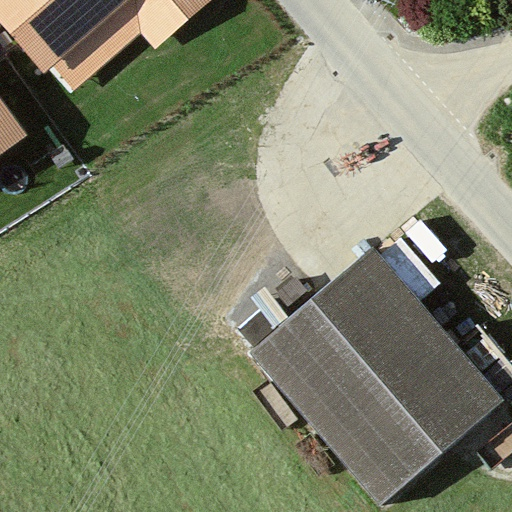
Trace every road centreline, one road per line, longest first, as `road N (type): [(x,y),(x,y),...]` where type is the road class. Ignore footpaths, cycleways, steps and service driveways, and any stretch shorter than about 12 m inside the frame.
road 1 (unclassified): [(511,212),(413,103)]
road 2 (residential): [(318,0),(413,103)]
